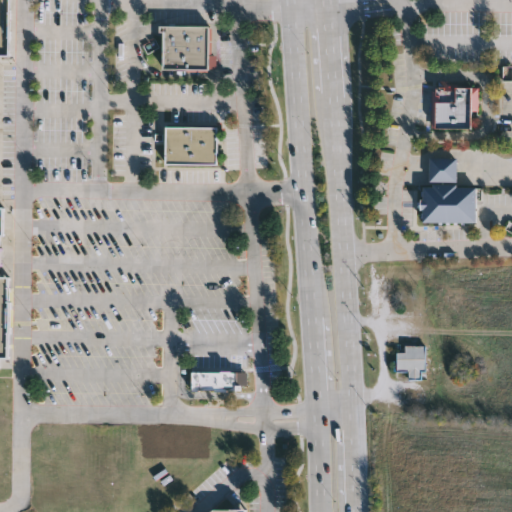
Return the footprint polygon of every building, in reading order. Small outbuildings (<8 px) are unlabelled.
[(0,0),(9,0),(9,54),(0,54),(0,0)] [(163,69),(163,25),(212,25),(212,69),(163,69)] [(472,127),(437,127),(437,85),(478,85),(479,110),(472,110),(472,127)] [(217,164),(166,164),(166,125),(217,125),(217,164)] [(476,222),(423,221),(423,186),(430,186),(430,158),(457,158),(457,187),(476,188),(476,222)] [(0,206),(1,206),(1,274),(8,275),(11,275),(11,356),(0,356),(0,206)] [(427,347),(427,371),(423,371),(423,380),(411,380),(411,373),(398,373),(398,353),(407,353),(407,346),(427,347)] [(253,391),(190,391),(190,371),(253,371),(253,391)]
